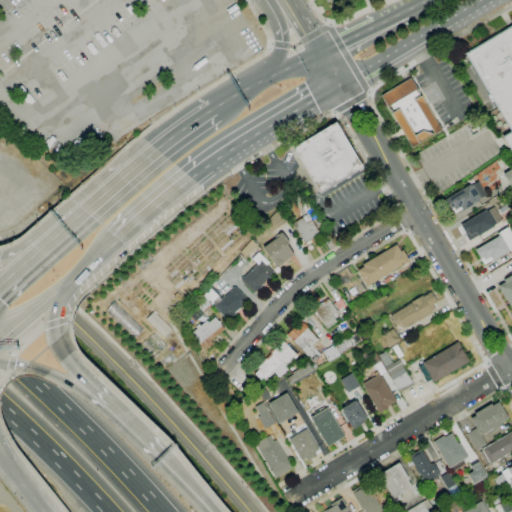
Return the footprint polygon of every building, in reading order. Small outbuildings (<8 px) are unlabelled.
[(511,154),(511,25),(467,53),(511,129),(511,131),(502,137),(511,154)] [(380,96),(411,148),(441,130),(410,78),(380,96)] [(320,192),(362,167),(336,123),(294,148),(320,192)] [(443,200),(470,185),(470,186),(478,182),(486,195),(479,199),(480,201),(468,208),(467,206),(456,212),(454,208),(450,211),(443,200)] [(460,225),(485,210),(486,211),(494,207),(502,221),(469,240),(460,225)] [(291,223),(301,216),(305,222),(310,219),(319,234),(303,243),(291,223)] [(475,251),(499,237),(497,234),(508,227),(511,234),(511,250),(491,262),(490,259),(482,263),(475,251)] [(261,247),(271,240),(270,239),(280,232),(288,243),(286,244),(292,254),(282,261),(283,262),(275,267),(261,247)] [(394,243),(399,251),(401,249),(407,260),(365,286),(356,270),(362,266),(361,264),(394,243)] [(240,279),(239,278),(241,275),(242,276),(255,263),(250,258),(257,252),(267,262),(265,264),(272,272),(259,284),(260,285),(253,293),(239,280),(240,279)] [(511,274),(495,284),(511,314),(511,274)] [(234,286),(247,299),(225,319),(212,306),(234,286)] [(390,316),(412,303),(411,302),(422,295),(423,296),(431,291),(438,302),(434,305),(436,308),(431,311),(432,312),(417,321),(417,320),(404,327),(403,326),(400,328),(399,325),(396,326),(390,316)] [(326,298),(336,312),(331,315),(335,321),(325,328),(312,308),(326,298)] [(213,317),(223,329),(209,340),(211,343),(202,350),(189,332),(205,319),(207,321),(213,317)] [(301,322),(318,340),(311,347),(319,354),(311,361),(286,335),(301,322)] [(393,329),(400,340),(388,348),(381,336),(393,329)] [(295,354),(284,366),(281,362),(263,382),(253,373),(257,368),(256,367),(280,340),(295,354)] [(422,363),(457,342),(469,362),(433,383),(422,363)] [(402,367),(403,367),(399,359),(385,368),(390,375),(402,367)] [(402,367),(413,385),(400,393),(389,376),(390,375),(402,367)] [(352,373),(359,386),(347,393),(340,380),(352,373)] [(379,374),(380,377),(382,376),(396,402),(387,407),(388,408),(379,413),(363,387),(364,386),(363,383),(379,374)] [(286,393),(297,413),(279,423),(268,404),(286,393)] [(355,401),(356,403),(357,402),(367,418),(364,419),(366,422),(352,430),(340,410),(355,401)] [(498,402),(508,418),(498,425),(500,427),(493,431),(492,429),(481,436),(487,445),(475,452),(465,435),(477,428),(471,419),(475,416),(474,414),(491,403),(493,406),(498,402)] [(327,408),(345,436),(328,446),(311,418),(327,408)] [(267,411),(275,423),(265,429),(257,417),(267,411)] [(306,429),(319,450),(315,452),(316,455),(307,461),(305,458),(301,460),(289,439),(306,429)] [(511,454),(507,458),(506,455),(490,464),(482,449),(511,431),(511,454)] [(451,433),(458,444),(459,443),(468,457),(449,469),(433,442),(443,436),(444,437),(451,433)] [(275,440),(292,467),(275,477),(259,451),(269,445),(265,438),(270,436),(273,441),(275,440)] [(430,464),(433,463),(440,474),(424,483),(410,459),(411,458),(409,456),(420,450),(422,452),(423,452),(430,464)] [(399,463),(409,480),(407,480),(412,487),(393,499),(378,475),(399,463)] [(511,466),(511,490),(511,491),(506,482),(498,486),(493,479),(502,474),(501,472),(508,468),(508,469),(511,466)] [(448,472),(455,484),(447,489),(440,477),(448,472)] [(383,511),(381,511),(363,511),(352,494),(353,494),(352,491),(366,483),(383,511)] [(342,498),(350,511),(323,511),(332,507),(331,504),(342,498)] [(405,511),(427,499),(433,511),(431,511),(405,511)] [(463,511),(482,501),(488,511),(463,511)]
